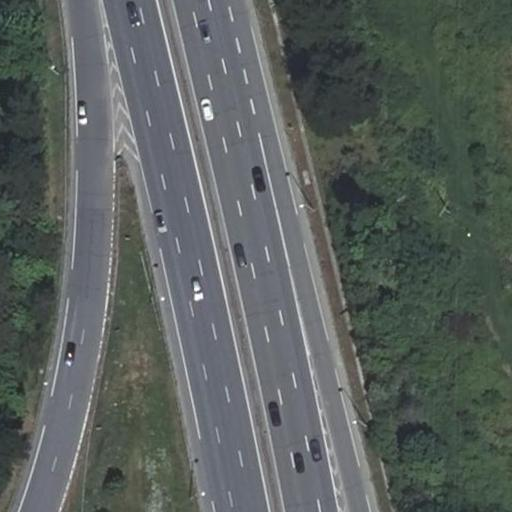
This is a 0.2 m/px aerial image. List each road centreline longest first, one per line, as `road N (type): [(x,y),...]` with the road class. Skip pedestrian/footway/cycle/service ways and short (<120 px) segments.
road 1 (trunk): [(359,511),(268,133),(227,0)]
road 2 (trunk): [(311,511),(199,0)]
road 3 (trunk): [(129,0),(241,511)]
road 4 (trunk): [(81,0),(95,209),(84,331),(38,511)]
